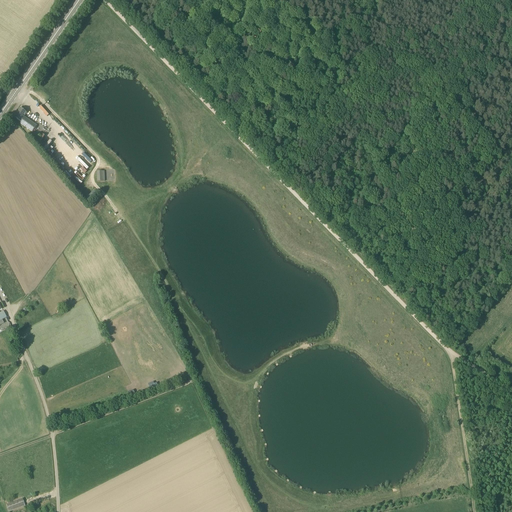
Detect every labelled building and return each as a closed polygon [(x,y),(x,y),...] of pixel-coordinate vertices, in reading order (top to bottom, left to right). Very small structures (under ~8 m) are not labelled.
[(33,132),(37,126),(24,117),(27,113),(20,108),(14,117),(20,122),(19,123),(33,132)] [(43,150),(45,151),(51,141),(49,140),(43,150)] [(104,169),(101,174),(109,180),(112,176),(104,169)] [(93,191),(87,198),(90,200),(96,193),(93,191)] [(9,511),(21,508),(25,506),(23,499),(7,505),(9,511)]
